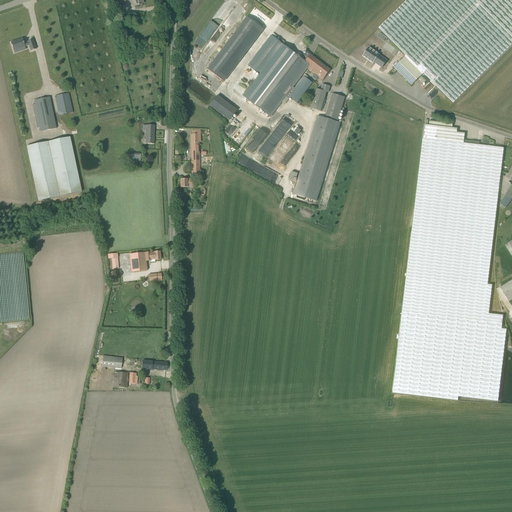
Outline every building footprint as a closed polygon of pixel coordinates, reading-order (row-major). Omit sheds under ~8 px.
[(406,56),(404,57),(394,68),(412,85),(424,73),(453,103),(511,44),(511,0),(406,0),(378,28),(406,56)] [(223,82),(263,29),(247,17),(207,69),(223,82)] [(10,41),(15,40),(13,34),(18,32),(15,24),(5,27),(10,41)] [(273,58),(283,44),(271,35),(248,66),(260,75),(273,58)] [(24,45),(22,40),(10,44),(13,52),(25,48),(29,47),(31,52),(36,50),(33,41),(27,42),(28,43),(24,45)] [(301,58),(292,51),(283,44),(260,75),(244,96),(251,102),(271,117),(287,96),(289,99),(290,98),(297,103),(312,83),(303,76),(294,88),(292,86),(306,68),(309,64),(305,61),(310,55),(307,52),(305,55),(303,54),(301,58)] [(372,46),(365,56),(376,63),(377,61),(386,67),(391,58),(382,53),(383,53),(372,46)] [(323,80),(330,70),(310,55),(305,61),(309,64),(306,68),(323,80)] [(328,93),(330,87),(323,84),(321,90),(316,89),(310,108),(321,111),(327,92),(328,93)] [(227,89),(220,97),(237,110),(237,111),(239,113),(246,103),(227,89)] [(59,116),(73,113),(69,93),(55,96),(59,116)] [(304,200),(305,198),(317,201),(340,123),(337,122),(345,97),(332,94),(325,118),(317,116),(293,194),(297,195),(296,198),(304,200)] [(228,121),(235,110),(214,95),(206,106),(228,121)] [(40,132),(56,128),(50,97),(34,101),(39,124),(40,130),(40,132)] [(287,114),(280,120),(282,121),(272,131),(280,138),(295,123),(287,114)] [(154,126),(143,125),(143,126),(143,125),(146,126),(146,144),(154,144),(154,126)] [(425,125),(423,138),(402,313),(393,394),(457,401),(458,397),(497,402),(506,330),(502,329),(503,315),(489,314),(492,285),(487,285),(504,148),(479,145),(479,142),(470,140),(470,141),(464,140),(465,133),(457,132),(457,129),(425,125)] [(191,162),(199,161),(199,155),(198,134),(191,134),(191,162)] [(38,201),(82,192),(70,137),(26,146),(38,201)] [(128,161),(139,161),(139,153),(128,153),(128,161)] [(281,162),(286,165),(291,157),(287,154),(281,162)] [(192,174),(200,174),(199,161),(191,162),(192,174)] [(289,180),(291,181),(294,182),(295,182),(298,174),(291,172),(289,180)] [(187,179),(180,179),(180,188),(187,187),(193,188),(193,180),(187,179)] [(155,262),(154,260),(161,260),(160,251),(153,252),(129,254),(131,272),(147,271),(146,262),(150,261),(150,262),(155,262)] [(509,301),(511,299),(511,279),(500,287),(509,301)] [(122,358),(103,356),(102,367),(121,369),(122,358)] [(167,370),(167,363),(152,362),(152,361),(142,361),(142,369),(167,370)] [(128,373),(114,372),(113,387),(127,388),(128,373)] [(136,373),(130,373),(129,384),(137,384),(137,376),(136,376),(136,373)]
